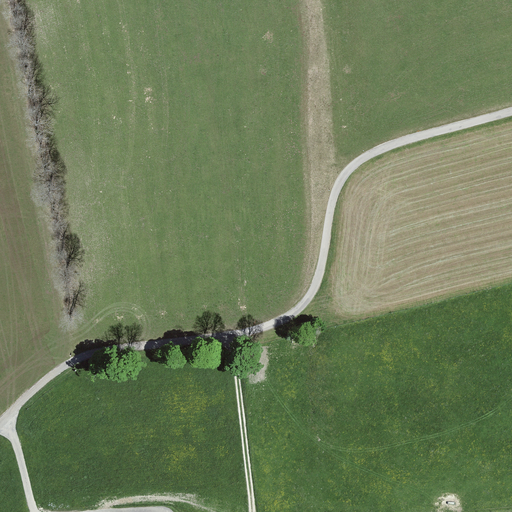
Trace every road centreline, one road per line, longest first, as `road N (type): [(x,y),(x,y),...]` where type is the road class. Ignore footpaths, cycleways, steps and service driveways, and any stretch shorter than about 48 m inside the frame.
road 1 (unclassified): [(0,422),(53,372),(84,356),(231,334),(293,312),(316,283),(331,205),(350,168),(395,143),(511,111)]
road 2 (track): [(231,334),(251,511)]
